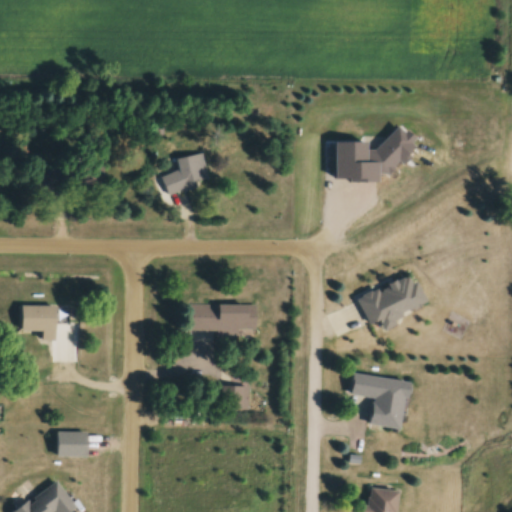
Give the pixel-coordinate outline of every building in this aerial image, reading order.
[(176,160),(179,174),(163,176),(166,194),(208,187),(203,155),(176,160)] [(103,171),(39,168),(39,189),(102,192),(103,171)] [(190,306),(189,334),(256,335),(256,307),(190,306)] [(21,333),(41,333),(41,343),(55,343),(55,307),(21,307),(21,333)] [(370,427),(401,431),(408,383),(354,376),(351,397),(373,400),(370,427)] [(249,412),(249,388),(221,388),(221,412),(249,412)]
